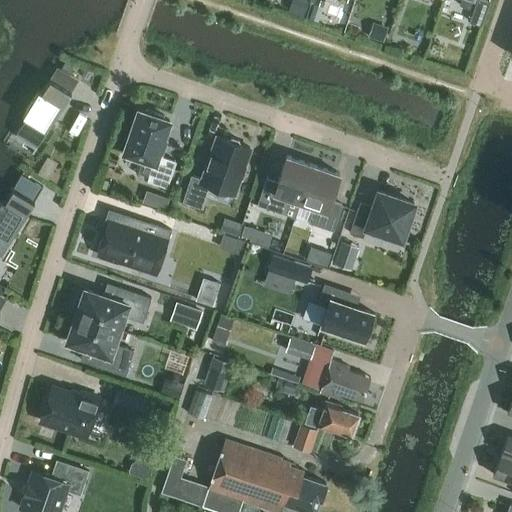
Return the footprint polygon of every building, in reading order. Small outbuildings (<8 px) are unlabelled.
[(298,0),(292,0),(289,10),(304,15),(308,3),(298,0)] [(315,0),(313,6),(322,9),(325,0),(328,0),(335,2),(335,0),(315,0)] [(490,2),(485,0),(476,0),(470,21),(482,26),(490,2)] [(50,78),(41,92),(39,90),(23,115),(26,117),(17,132),(33,142),(37,145),(32,152),(33,153),(71,91),(50,78)] [(164,115),(143,108),(142,111),(138,109),(125,150),(144,156),(139,170),(150,174),(148,179),(168,185),(176,161),(158,154),(160,149),(162,150),(166,137),(164,137),(170,120),(163,118),(164,115)] [(233,193),(250,147),(241,144),(239,139),(231,136),(226,139),(218,136),(203,178),(191,174),(182,200),(201,207),(209,184),(233,193)] [(287,197),(301,202),(314,164),(287,155),(278,181),(267,178),(258,204),(282,212),(287,197)] [(340,173),(314,164),(301,202),(314,207),(309,222),(333,230),(342,203),(331,200),(340,173)] [(13,187),(5,201),(2,200),(0,202),(0,253),(1,255),(35,200),(13,187)] [(166,210),(171,198),(147,190),(142,202),(166,210)] [(414,203),(379,191),(370,214),(357,210),(350,232),(364,237),(367,228),(401,239),(414,203)] [(111,210),(107,221),(97,252),(101,253),(100,256),(117,262),(118,259),(157,272),(171,230),(151,223),(111,210)] [(242,237),(242,224),(224,225),(224,247),(245,247),(245,236),(242,237)] [(206,281),(200,297),(217,304),(223,288),(206,281)] [(324,283),(318,303),(327,306),(321,324),(364,339),(366,335),(370,336),(376,317),(372,316),(373,312),(356,306),(346,303),(349,291),(324,283)] [(69,312),(120,330),(124,316),(143,322),(151,298),(118,287),(114,299),(84,288),(80,300),(76,298),(69,312)] [(203,309),(176,300),(170,320),(197,329),(203,309)] [(120,330),(69,312),(68,313),(66,329),(70,330),(66,342),(96,352),(92,364),(125,375),(133,351),(115,344),(120,330)] [(222,313),(213,338),(225,343),(234,317),(222,313)] [(315,346),(290,337),(286,350),(311,358),(315,346)] [(233,363),(213,357),(204,385),(224,391),(233,363)] [(351,365),(331,359),(320,392),(339,398),(341,393),(363,401),(369,382),(364,380),(366,374),(349,369),(351,365)] [(178,402),(183,385),(165,378),(159,395),(178,402)] [(51,387),(40,421),(86,437),(97,403),(51,387)] [(195,412),(206,415),(214,391),(202,387),(195,412)] [(110,408),(140,418),(147,398),(117,388),(110,408)] [(312,403),(311,405),(306,421),(350,436),(358,413),(341,407),(342,404),(326,399),(323,406),(312,403)] [(312,450),(321,427),(302,420),(293,442),(312,450)] [(511,435),(508,434),(501,453),(511,457),(511,435)] [(225,438),(209,484),(181,475),(187,458),(174,453),(161,491),(221,511),(237,511),(242,500),(276,511),(279,511),(283,502),(311,511),(314,511),(319,500),(320,500),(326,483),(302,475),(304,470),(289,465),(290,462),(281,459),(281,458),(225,438)] [(511,457),(501,453),(493,473),(511,480),(511,457)] [(21,510),(28,511),(57,511),(65,490),(80,496),(88,471),(56,460),(50,477),(34,472),(30,484),(27,483),(23,496),(26,497),(21,510)]
